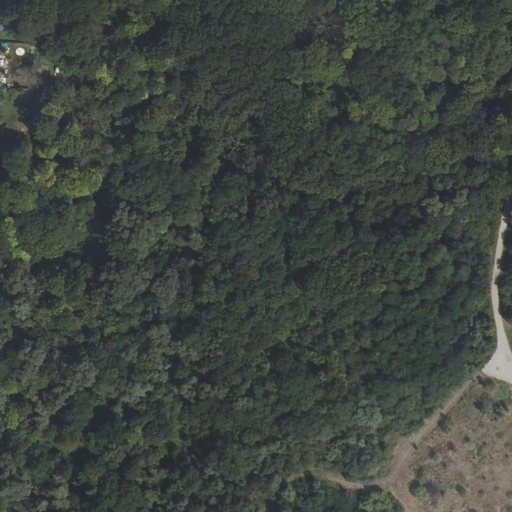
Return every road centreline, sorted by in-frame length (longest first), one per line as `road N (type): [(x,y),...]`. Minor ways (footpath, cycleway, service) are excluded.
road 1 (track): [(170,511),(182,412),(167,317),(171,279),(205,213),(216,152)]
road 2 (track): [(511,190),(496,273),(510,361)]
road 3 (track): [(398,477),(409,442),(476,374),(510,361)]
